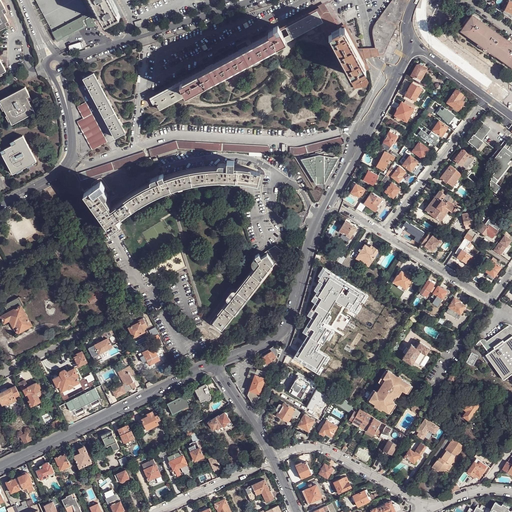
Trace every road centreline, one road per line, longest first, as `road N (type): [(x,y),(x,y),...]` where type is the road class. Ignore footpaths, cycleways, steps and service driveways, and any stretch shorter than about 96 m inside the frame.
road 1 (secondary): [(213,362),(0,468)]
road 2 (residential): [(255,0),(64,63)]
road 3 (residential): [(430,509),(328,450),(299,447),(272,459)]
road 4 (residential): [(487,97),(383,232)]
road 5 (residential): [(383,232),(483,298),(495,296),(511,272)]
road 6 (residential): [(0,373),(120,313)]
road 7 (residential): [(0,205),(63,168),(72,142),(69,114)]
road 8 (residential): [(155,511),(272,459)]
